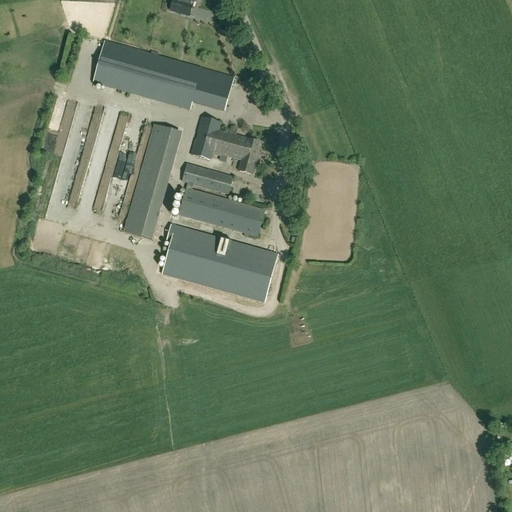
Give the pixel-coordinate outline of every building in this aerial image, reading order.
[(198,0),(200,0),(179,0),(179,1),(174,0),(173,0),(170,12),(190,18),(193,6),(192,5),(193,3),(194,3),(195,0),(198,0)] [(214,25),(221,18),(217,14),(210,21),(214,25)] [(225,111),(234,79),(120,47),(105,42),(93,83),(191,110),(193,102),(209,107),(225,111)] [(229,134),(219,131),(221,123),(202,118),(197,134),(198,135),(197,141),(196,141),(192,156),(211,161),(212,154),(220,157),(218,164),(225,166),(228,157),(241,161),(239,171),(253,175),(256,164),(254,164),(260,142),(236,136),(238,129),(231,127),(229,134)] [(125,236),(154,244),(183,137),(176,136),(177,131),(156,125),(125,236)] [(228,195),(233,178),(187,165),(182,183),(187,184),(179,215),(258,237),(265,211),(192,191),(194,186),(228,195)] [(69,200),(70,192),(56,191),(56,199),(69,200)] [(278,255),(175,227),(162,276),(265,304),(278,255)] [(58,245),(61,237),(41,230),(37,242),(46,246),(48,242),(58,245)] [(104,255),(105,246),(97,246),(95,268),(113,270),(115,257),(104,255)]
